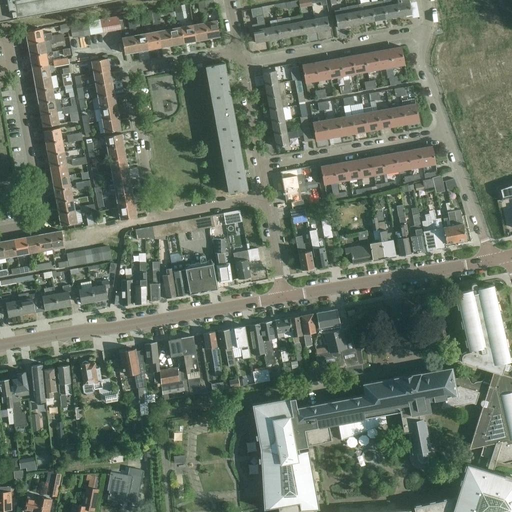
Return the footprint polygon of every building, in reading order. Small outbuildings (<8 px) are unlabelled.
[(97,6),(97,3),(108,1),(109,4),(126,1),(125,0),(0,0),(0,20),(23,16),(24,20),(41,17),(40,13),(52,11),(52,14),(69,11),(68,8),(80,6),(81,9),(97,6)] [(214,7),(213,0),(212,0),(198,3),(199,10),(205,8),(214,7)] [(399,17),(396,0),(387,0),(384,1),(387,19),(399,17)] [(412,14),(409,0),(396,0),(399,17),(412,14)] [(434,0),(438,26),(479,20),(476,0),(434,0)] [(387,19),(384,1),(371,3),(375,21),(387,19)] [(375,21),(371,3),(359,5),(362,24),(375,21)] [(362,24),(359,5),(347,7),(347,8),(347,9),(350,26),(362,24)] [(268,41),(266,28),(264,16),(262,7),(251,9),(253,18),(257,17),(258,24),(252,25),(256,43),(268,41)] [(350,26),(347,9),(347,8),(347,7),(340,9),(340,11),(335,12),(338,28),(350,26)] [(305,34),(303,22),(302,16),(289,18),(293,36),(305,34)] [(119,27),(118,17),(112,18),(114,30),(120,29),(119,27)] [(328,17),(315,19),(317,32),(330,30),(328,17)] [(293,36),(289,18),(281,20),(282,25),(278,26),(280,39),(293,36)] [(317,32),(315,19),(303,22),(305,34),(317,32)] [(280,39),(278,26),(277,20),(270,21),(271,27),(266,28),(268,41),(280,39)] [(220,37),(217,21),(204,24),(207,39),(220,37)] [(71,31),(70,26),(70,24),(60,26),(61,33),(71,31)] [(207,39),(204,24),(193,26),(196,41),(207,39)] [(196,41),(193,26),(181,28),(183,44),(196,41)] [(183,44),(181,28),(169,30),(172,46),(183,44)] [(50,37),(50,34),(43,35),(42,29),(26,32),(28,44),(51,40),(51,43),(58,42),(57,36),(50,37)] [(172,46),(169,30),(157,32),(160,48),(172,46)] [(160,48),(157,32),(146,34),(148,50),(160,48)] [(148,50),(146,34),(134,37),(136,52),(148,50)] [(136,52),(134,37),(122,39),(125,54),(136,52)] [(53,52),(51,43),(51,40),(28,44),(31,56),(46,53),(53,52)] [(405,65),(402,47),(389,49),(392,67),(405,65)] [(392,67),(389,49),(377,51),(380,70),(392,67)] [(380,70),(377,51),(364,54),(368,72),(380,70)] [(48,65),(46,53),(31,56),(33,68),(48,65)] [(368,72),(364,54),(353,56),(356,74),(368,72)] [(356,74),(353,56),(340,58),(343,76),(344,86),(350,85),(348,76),(356,74)] [(343,76),(340,58),(327,60),(330,79),(343,76)] [(110,71),(107,59),(92,62),(94,74),(110,71)] [(330,79),(327,60),(315,63),(318,81),(330,79)] [(231,97),(227,77),(225,63),(207,67),(213,100),(231,97)] [(318,81),(315,63),(303,65),(306,83),(318,81)] [(51,77),(48,65),(33,68),(35,80),(51,77)] [(299,67),(293,68),(291,69),(293,81),(295,81),(301,79),(299,67)] [(112,83),(110,71),(94,74),(96,86),(112,83)] [(278,84),(276,71),(263,74),(266,86),(278,84)] [(53,89),(51,77),(35,80),(37,92),(53,89)] [(114,95),(112,83),(96,86),(90,87),(92,99),(98,98),(114,95)] [(284,83),(278,84),(266,86),(268,98),(286,95),(284,83)] [(55,101),(53,89),(37,92),(39,103),(55,101)] [(511,92),(465,111),(490,174),(491,182),(493,187),(511,179),(511,92)] [(116,107),(114,95),(98,98),(101,110),(116,107)] [(287,99),(286,95),(268,98),(270,110),(283,108),(288,107),(287,99)] [(237,128),(233,109),(231,97),(213,100),(218,131),(237,128)] [(57,112),(55,101),(39,103),(41,115),(57,112)] [(381,129),(378,111),(376,101),(372,102),(372,107),(364,108),(365,113),(368,131),(381,129)] [(419,122),(416,104),(403,106),(407,124),(419,122)] [(368,131),(365,113),(357,115),(355,105),(350,106),(352,115),(355,134),(368,131)] [(355,134),(352,115),(350,106),(345,107),(347,116),(339,118),(342,136),(355,134)] [(407,124),(403,106),(391,108),(394,126),(407,124)] [(119,119),(116,107),(101,110),(103,122),(119,119)] [(285,120),(283,108),(270,110),(272,122),(285,120)] [(394,126),(391,108),(378,111),(381,129),(394,126)] [(63,111),(57,112),(41,115),(43,127),(59,125),(58,119),(64,118),(63,111)] [(310,128),(308,116),(302,117),(300,117),(302,129),(310,128)] [(342,136),(339,118),(327,120),(330,138),(342,136)] [(121,131),(119,119),(103,122),(98,122),(101,135),(121,131)] [(287,132),(285,120),(272,122),(275,135),(287,132)] [(330,138),(327,120),(313,122),(316,141),(330,138)] [(62,141),(60,128),(44,131),(46,143),(62,141)] [(242,159),(239,140),(237,128),(218,131),(224,162),(242,159)] [(288,139),(298,137),(298,136),(303,135),(305,142),(312,141),(310,128),(302,129),(287,132),(275,135),(277,147),(290,145),(288,139)] [(124,146),(122,134),(106,137),(108,149),(124,146)] [(64,152),(62,141),(46,143),(48,155),(64,152)] [(126,158),(124,146),(108,149),(110,161),(126,158)] [(436,165),(433,147),(419,149),(423,167),(436,165)] [(423,167),(419,149),(407,151),(411,170),(423,167)] [(411,170),(407,151),(395,154),(398,172),(411,170)] [(66,164),(64,152),(48,155),(51,167),(66,164)] [(398,172),(395,154),(382,156),(386,174),(398,172)] [(386,174),(382,156),(371,158),(374,176),(386,174)] [(128,170),(126,159),(126,158),(110,161),(113,173),(128,170)] [(374,176),(371,158),(358,160),(362,178),(374,176)] [(248,189),(245,171),(242,159),(224,162),(230,194),(237,192),(237,191),(248,189)] [(362,178),(358,160),(346,162),(350,181),(362,178)] [(350,181),(346,162),(334,165),(337,183),(350,181)] [(68,176),(66,164),(51,167),(53,179),(68,176)] [(337,183),(334,165),(321,167),(324,185),(337,183)] [(320,184),(317,168),(311,170),(313,182),(316,181),(316,184),(320,184)] [(131,182),(128,170),(113,173),(115,185),(131,182)] [(283,178),(285,190),(299,188),(306,186),(305,183),(303,184),(301,174),(283,178)] [(71,188),(68,176),(53,179),(55,191),(71,188)] [(433,179),(435,187),(436,193),(445,192),(442,176),(438,177),(433,179)] [(435,187),(433,179),(426,181),(423,181),(425,189),(435,187)] [(458,189),(454,179),(446,182),(448,192),(458,189)] [(133,193),(131,182),(115,185),(117,196),(133,193)] [(511,183),(498,189),(501,202),(511,199),(511,183)] [(306,186),(299,188),(285,190),(287,202),(291,201),(293,207),(305,205),(304,199),(301,200),(300,193),(307,192),(307,190),(306,186)] [(73,200),(71,188),(55,191),(57,202),(73,200)] [(135,205),(133,193),(117,196),(119,208),(135,205)] [(173,201),(171,195),(171,194),(170,194),(169,194),(165,195),(164,195),(164,196),(164,197),(165,202),(165,203),(166,203),(166,204),(167,204),(172,203),(172,202),(173,202),(173,201)] [(75,211),(73,200),(57,202),(59,214),(75,211)] [(454,208),(451,209),(450,203),(446,204),(449,218),(444,219),(445,227),(444,228),(447,244),(458,242),(455,226),(458,225),(455,211),(454,208)] [(137,217),(135,205),(119,208),(122,220),(137,217)] [(306,216),(305,208),(291,210),(292,218),(306,216)] [(461,210),(455,211),(458,225),(455,226),(458,242),(466,240),(461,210)] [(77,224),(75,211),(59,214),(61,226),(77,224)] [(92,211),(89,212),(86,213),(89,226),(95,225),(92,211)] [(445,244),(442,228),(440,219),(435,220),(434,211),(429,212),(430,219),(436,249),(440,248),(443,248),(446,247),(445,244)] [(426,251),(418,213),(412,214),(415,227),(411,227),(410,229),(411,237),(410,237),(413,254),(426,251)] [(214,227),(212,216),(206,217),(208,228),(214,227)] [(405,216),(399,217),(401,231),(396,232),(397,239),(400,256),(411,254),(405,216)] [(208,228),(206,217),(200,218),(202,229),(208,228)] [(202,229),(200,218),(194,219),(196,230),(202,229)] [(385,259),(378,223),(377,218),(375,218),(371,219),(373,233),(375,233),(377,240),(379,239),(379,242),(370,244),(373,261),(385,259)] [(196,230),(194,219),(188,220),(190,232),(196,230)] [(436,249),(430,219),(426,219),(428,231),(423,231),(426,247),(427,251),(430,251),(433,250),(433,249),(436,249)] [(190,232),(188,220),(182,221),(184,233),(190,232)] [(184,233),(182,221),(176,222),(178,234),(184,233)] [(178,234),(176,222),(170,223),(173,235),(178,234)] [(384,222),(378,223),(385,259),(396,257),(393,240),(391,233),(387,234),(387,231),(386,231),(384,222)] [(173,235),(170,223),(165,224),(167,236),(173,235)] [(167,236),(165,224),(159,225),(161,237),(167,236)] [(161,237),(159,225),(153,226),(155,238),(161,237)] [(155,238),(153,226),(136,229),(138,239),(155,239),(155,238)] [(332,238),(330,226),(322,228),(325,239),(332,238)] [(316,230),(312,231),(309,231),(316,268),(328,266),(324,247),(320,248),(316,230)] [(65,247),(62,231),(49,233),(52,249),(65,247)] [(367,240),(366,232),(358,233),(359,241),(367,240)] [(52,249),(49,233),(38,236),(40,251),(52,249)] [(40,251),(38,236),(26,238),(29,253),(40,251)] [(315,268),(312,251),(311,251),(310,243),(304,244),(303,236),(296,237),(302,270),(315,268)] [(29,253),(26,238),(14,240),(17,256),(29,253)] [(17,256),(14,240),(2,242),(5,258),(17,256)] [(225,240),(213,240),(212,240),(214,254),(215,254),(219,282),(219,283),(233,281),(232,280),(229,263),(226,264),(224,254),(225,254),(225,240)] [(371,261),(368,245),(345,249),(346,257),(351,256),(353,265),(371,261)] [(109,247),(103,248),(105,260),(111,259),(109,247)] [(105,260),(103,248),(97,249),(99,261),(105,260)] [(99,261),(97,249),(91,250),(93,262),(99,261)] [(93,262),(91,250),(85,251),(87,263),(93,262)] [(87,263),(85,251),(79,252),(81,264),(87,263)] [(81,264),(79,252),(73,254),(75,265),(81,264)] [(251,277),(248,260),(242,261),(241,252),(234,253),(239,280),(251,277)] [(75,265),(73,254),(67,255),(69,266),(75,265)] [(214,262),(213,262),(191,266),(189,254),(181,256),(182,260),(183,260),(189,294),(209,290),(219,289),(214,262)] [(189,294),(183,260),(182,260),(177,261),(171,262),(173,269),(177,296),(189,294)] [(160,285),(160,262),(153,262),(153,284),(149,284),(149,300),(149,301),(160,299),(160,285)] [(147,302),(146,264),(141,264),(141,272),(140,273),(140,286),(135,287),(135,304),(147,302)] [(177,296),(173,269),(167,270),(168,276),(162,277),(164,285),(166,298),(177,296)] [(133,304),(133,275),(127,275),(127,280),(123,280),(123,306),(133,304)] [(102,286),(92,288),(94,301),(108,299),(106,288),(110,287),(109,280),(102,282),(102,286)] [(18,293),(32,291),(31,282),(17,284),(18,293)] [(94,301),(92,288),(91,284),(74,287),(75,294),(79,293),(81,304),(94,301)] [(511,377),(502,374),(504,369),(507,371),(508,371),(509,371),(509,370),(510,370),(511,369),(511,368),(511,367),(511,366),(510,365),(509,364),(506,363),(506,362),(511,361),(494,285),(478,288),(478,286),(477,286),(477,285),(476,284),(475,284),(474,284),(473,284),(472,285),(471,286),(471,287),(471,288),(472,290),(456,293),(469,349),(469,351),(471,350),(471,352),(465,353),(464,353),(464,354),(463,355),(462,355),(462,356),(461,357),(461,358),(461,359),(462,360),(462,361),(463,362),(464,363),(465,364),(488,371),(486,378),(485,379),(484,380),(483,381),(482,382),(480,383),(477,383),(476,383),(473,385),(472,385),(471,384),(470,383),(469,380),(468,379),(466,378),(465,378),(454,380),(457,395),(440,398),(443,402),(441,408),(472,403),(482,406),(469,449),(483,446),(480,456),(491,459),(496,461),(504,463),(511,461),(511,377)] [(72,305),(70,295),(74,294),(72,287),(69,285),(62,286),(64,293),(56,294),(58,308),(72,305)] [(58,308),(56,294),(55,287),(44,289),(44,292),(38,294),(39,300),(43,299),(45,310),(58,308)] [(33,301),(37,301),(36,294),(29,295),(29,299),(27,299),(26,293),(18,295),(19,301),(21,315),(35,312),(33,301)] [(21,315),(19,301),(9,302),(8,299),(1,300),(2,307),(7,306),(8,317),(21,315)] [(358,365),(352,338),(349,328),(342,330),(339,316),(337,309),(316,313),(319,330),(319,332),(325,334),(328,347),(329,352),(317,355),(319,365),(320,372),(325,371),(358,365)] [(316,332),(313,314),(301,316),(306,346),(312,345),(310,333),(316,332)] [(302,335),(299,316),(290,318),(292,331),(296,352),(300,351),(302,350),(301,344),(299,343),(298,336),(302,335)] [(292,331),(290,318),(275,321),(278,334),(278,338),(284,337),(284,333),(292,331)] [(275,338),(272,321),(260,323),(266,353),(268,366),(276,364),(275,355),(274,356),(271,339),(275,338)] [(266,353),(260,323),(250,325),(255,355),(266,353)] [(251,358),(245,326),(234,328),(230,329),(235,357),(243,355),(244,359),(251,358)] [(235,357),(230,329),(229,329),(218,331),(221,349),(226,348),(229,366),(236,365),(235,361),(235,357)] [(222,372),(215,332),(203,334),(206,349),(211,348),(214,367),(215,367),(216,373),(222,372)] [(196,353),(193,335),(181,338),(187,374),(191,373),(190,367),(192,366),(191,360),(197,359),(196,353)] [(187,374),(181,338),(168,340),(171,357),(177,356),(179,367),(160,371),(162,382),(163,395),(185,391),(183,381),(189,380),(188,378),(187,374)] [(160,371),(157,342),(145,345),(147,364),(153,362),(155,383),(162,382),(160,371)] [(145,383),(143,351),(136,352),(135,350),(126,352),(126,350),(120,351),(121,356),(122,356),(124,368),(123,368),(123,370),(124,370),(125,375),(134,374),(137,389),(139,416),(148,415),(146,391),(145,383)] [(96,368),(96,366),(95,363),(94,363),(91,363),(91,362),(88,363),(88,362),(85,361),(83,363),(83,364),(80,364),(81,370),(82,370),(85,384),(83,386),(84,393),(87,394),(93,393),(95,391),(95,389),(102,388),(103,392),(101,392),(102,398),(106,401),(117,399),(120,395),(119,389),(114,390),(114,389),(111,390),(109,379),(101,381),(100,375),(101,375),(99,367),(96,368)] [(47,402),(43,370),(43,365),(31,366),(35,403),(47,402)] [(69,366),(68,366),(64,366),(62,365),(60,365),(59,367),(57,367),(59,385),(65,384),(66,396),(72,395),(71,383),(69,366)] [(320,372),(319,365),(309,367),(310,374),(320,372)] [(363,374),(362,365),(358,365),(325,371),(326,378),(355,373),(356,375),(363,374)] [(57,391),(55,368),(54,368),(52,367),(49,367),(48,369),(43,370),(47,402),(47,405),(54,404),(53,392),(57,391)] [(415,511),(414,511),(410,511),(411,509),(362,511),(316,511),(316,509),(319,509),(317,499),(320,498),(319,493),(317,494),(308,450),(299,451),(299,448),(325,443),(325,442),(332,441),(329,425),(339,423),(342,440),(384,424),(383,416),(401,413),(404,431),(408,430),(412,451),(408,452),(409,459),(410,461),(411,463),(413,465),(415,467),(417,468),(419,469),(422,469),(424,469),(427,468),(429,467),(431,465),(433,463),(434,461),(435,459),(435,456),(435,454),(434,447),(430,447),(429,442),(430,442),(429,441),(427,435),(428,434),(427,434),(426,427),(427,427),(427,426),(426,426),(424,420),(425,420),(425,419),(424,419),(423,412),(430,411),(428,400),(440,398),(457,395),(454,380),(452,367),(451,368),(421,374),(420,373),(394,378),(394,379),(364,384),(365,395),(297,407),(295,397),(290,398),(290,397),(252,404),(253,407),(258,434),(256,435),(257,439),(259,439),(261,448),(261,457),(259,458),(259,462),(261,462),(264,509),(278,506),(279,511),(415,511)] [(310,374),(309,367),(299,369),(301,376),(310,374)] [(271,381),(269,369),(253,372),(256,384),(271,381)] [(29,390),(26,372),(25,372),(23,371),(20,372),(19,373),(17,374),(18,377),(12,378),(15,394),(12,395),(15,423),(15,427),(27,425),(25,413),(22,413),(19,397),(30,395),(29,390)] [(283,372),(271,374),(272,380),(284,378),(283,372)] [(200,378),(199,378),(189,380),(192,395),(202,393),(199,385),(200,380),(200,378)] [(241,386),(248,385),(246,378),(239,379),(241,386)] [(12,395),(9,379),(6,380),(4,379),(2,379),(1,381),(0,380),(0,384),(2,397),(6,396),(10,424),(15,423),(12,395)] [(240,386),(238,380),(230,381),(231,388),(240,386)] [(224,389),(223,382),(211,384),(213,391),(224,389)] [(39,415),(32,416),(34,432),(41,431),(39,415)] [(67,460),(78,459),(77,452),(66,453),(67,460)] [(493,471),(496,461),(491,459),(488,470),(467,463),(467,464),(465,464),(464,469),(465,470),(462,478),(461,478),(459,483),(461,483),(457,496),(449,498),(449,497),(443,498),(443,499),(435,501),(435,500),(429,501),(429,503),(421,505),(420,503),(415,504),(415,506),(414,506),(415,511),(511,511),(511,480),(504,478),(505,475),(493,471)] [(129,468),(128,474),(127,480),(131,481),(130,487),(126,486),(118,484),(110,482),(108,489),(110,489),(108,498),(127,502),(128,502),(136,503),(135,504),(136,504),(143,471),(129,468)] [(52,473),(48,495),(56,496),(60,475),(52,473)] [(87,511),(88,510),(95,511),(99,490),(102,478),(90,476),(87,475),(86,480),(89,480),(87,488),(83,506),(74,504),(72,511),(87,511)] [(10,492),(0,492),(0,510),(11,510),(10,492)] [(49,511),(52,500),(36,497),(36,499),(28,497),(25,510),(33,511),(49,511)]
